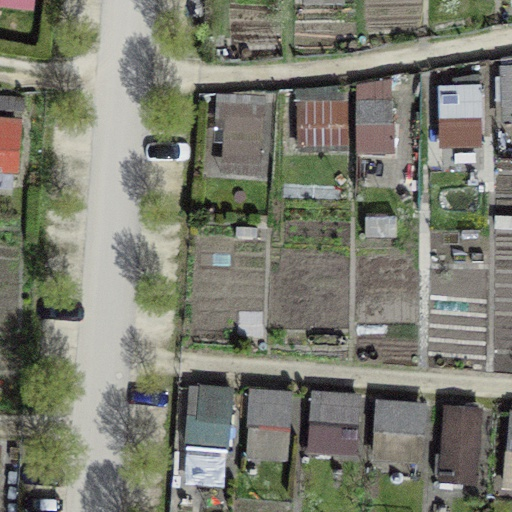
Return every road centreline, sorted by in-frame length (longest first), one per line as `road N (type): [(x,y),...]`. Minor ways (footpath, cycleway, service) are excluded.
road 1 (track): [(0,57),(115,82),(511,29)]
road 2 (track): [(89,511),(117,0)]
road 3 (track): [(96,348),(511,381)]
